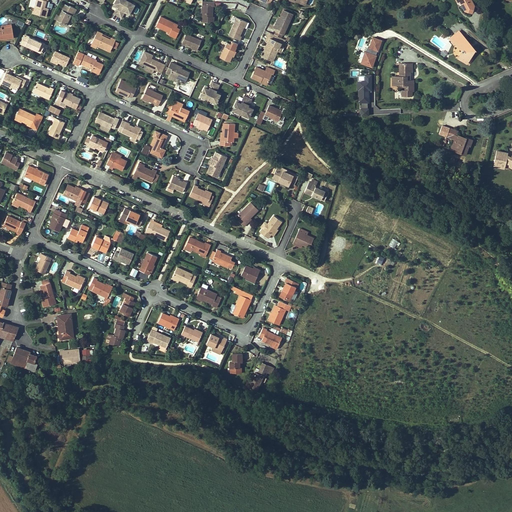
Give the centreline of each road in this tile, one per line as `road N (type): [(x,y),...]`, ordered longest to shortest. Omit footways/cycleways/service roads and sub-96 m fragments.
road 1 (residential): [(153,291),(244,326),(276,257)]
road 2 (residential): [(31,232),(153,291)]
road 3 (residential): [(64,161),(185,216)]
